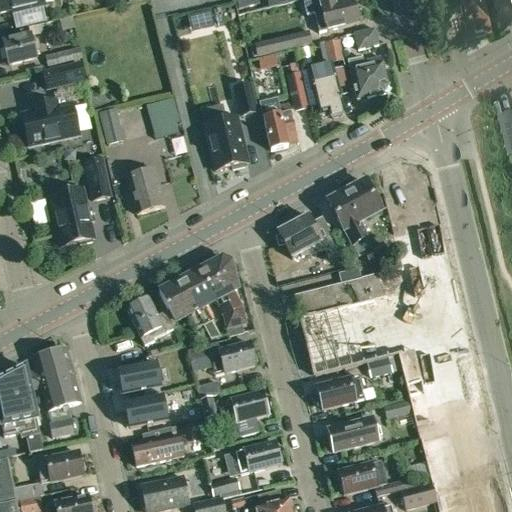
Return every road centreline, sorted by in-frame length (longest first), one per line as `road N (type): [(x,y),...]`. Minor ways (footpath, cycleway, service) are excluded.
road 1 (residential): [(511,442),(430,111)]
road 2 (residential): [(316,511),(241,214)]
road 3 (tertiary): [(241,214),(430,111)]
road 4 (residential): [(119,511),(82,336),(67,306)]
road 5 (tertiary): [(67,306),(241,214)]
road 6 (residential): [(31,326),(0,196)]
